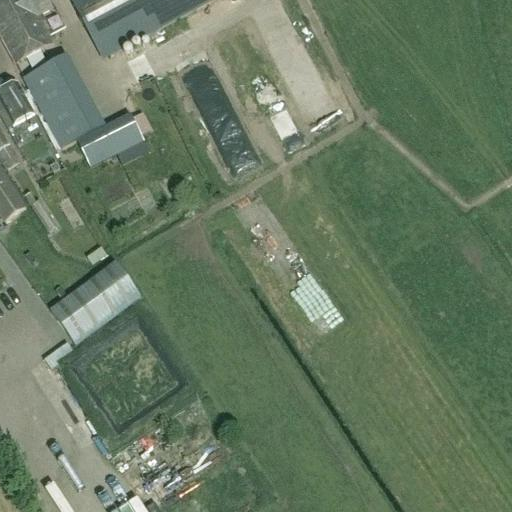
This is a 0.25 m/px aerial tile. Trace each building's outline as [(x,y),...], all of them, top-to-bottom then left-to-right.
[(23,17),(13,0),(2,0),(0,1),(0,39),(14,67),(31,58),(12,23),(23,17)] [(13,0),(23,17),(12,23),(31,58),(53,46),(39,19),(52,12),(45,0),(13,0)] [(67,0),(102,63),(217,0),(67,0)] [(66,58),(48,67),(103,166),(145,144),(131,116),(105,130),(66,58)] [(103,166),(48,67),(21,80),(60,153),(75,145),(90,173),(103,166)] [(35,118),(17,84),(0,92),(0,116),(8,132),(35,118)] [(18,166),(21,165),(0,131),(0,161),(7,173),(9,172),(13,179),(23,173),(18,166)] [(0,173),(0,219),(3,225),(25,211),(0,173)] [(31,209),(48,236),(57,230),(39,203),(36,205),(30,195),(24,199),(30,209),(31,209)] [(75,347),(141,299),(116,265),(50,313),(75,347)] [(145,491),(155,508),(198,483),(188,465),(145,491)] [(93,493),(98,511),(99,511),(110,509),(104,490),(93,493)]
